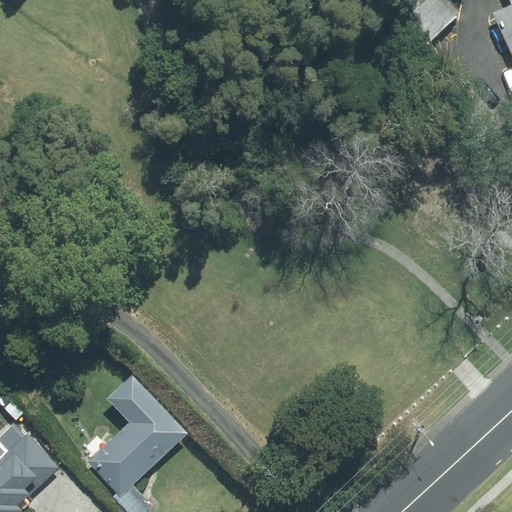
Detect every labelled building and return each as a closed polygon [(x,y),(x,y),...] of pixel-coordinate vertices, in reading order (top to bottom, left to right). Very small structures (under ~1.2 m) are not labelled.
[(511,0),(510,0),(511,4),(511,5),(494,13),(511,52),(511,0)] [(424,130),(379,171),(433,229),(478,188),(424,130)] [(132,376),(109,398),(131,422),(89,461),(118,492),(121,495),(132,484),(186,433),(132,376)] [(23,511),(22,510),(32,500),(28,495),(57,468),(26,435),(24,436),(14,425),(0,437),(0,511),(23,511)] [(144,511),(152,505),(132,484),(121,495),(118,492),(113,496),(127,511),(144,511)]
